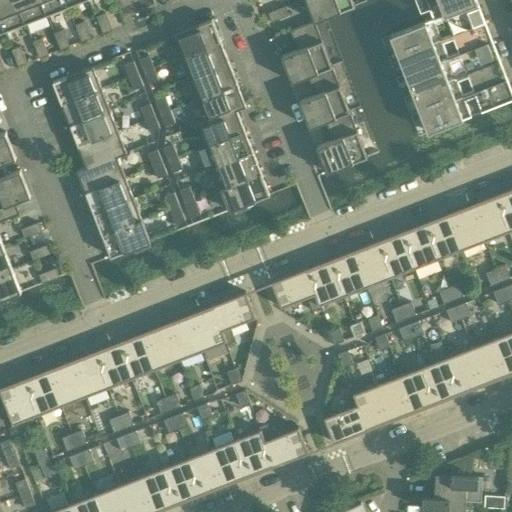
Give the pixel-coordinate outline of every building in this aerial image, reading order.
[(0,0),(0,20),(4,32),(26,23),(16,0),(0,0)] [(16,0),(26,23),(47,15),(40,0),(16,0)] [(40,0),(47,15),(68,7),(65,0),(40,0)] [(352,0),(309,0),(317,19),(314,20),(314,21),(326,17),(355,6),(352,0)] [(426,0),(430,10),(434,19),(478,2),(476,0),(426,0)] [(391,36),(398,56),(441,39),(435,24),(446,20),(452,35),(485,22),(478,2),(434,19),(391,36)] [(268,13),(272,22),(289,15),(285,6),(268,13)] [(112,30),(105,13),(96,17),(103,33),(112,30)] [(172,35),(181,57),(221,42),(212,19),(172,35)] [(292,81),(332,66),(314,21),(314,20),(290,29),(298,49),(282,55),(283,57),(285,56),(294,80),(292,81)] [(75,25),(82,42),(90,38),(84,21),(75,25)] [(398,56),(406,75),(449,58),(443,43),(453,39),(459,54),(493,41),(485,22),(452,35),(441,39),(398,56)] [(54,33),(60,50),(69,46),(63,30),(54,33)] [(33,42),(39,58),(48,55),(42,38),(33,42)] [(406,75),(413,94),(456,77),(450,62),(460,58),(466,73),(500,60),(493,41),(459,54),(449,58),(406,75)] [(181,57),(189,78),(229,63),(221,42),(181,57)] [(12,50),(18,67),(27,63),(21,46),(12,50)] [(139,59),(144,72),(154,68),(149,56),(139,59)] [(413,94),(421,113),(463,96),(457,81),(468,77),(474,92),(508,79),(500,60),(466,73),(456,77),(413,94)] [(124,65),(129,77),(139,74),(134,61),(124,65)] [(189,78),(198,100),(238,84),(229,63),(189,78)] [(53,82),(62,104),(102,88),(93,66),(53,82)] [(309,126),(310,127),(349,111),(332,66),(292,81),(292,82),(308,76),(315,94),(300,101),(300,102),(302,101),(312,125),(309,126)] [(154,68),(144,72),(149,84),(159,80),(154,68)] [(139,74),(129,77),(134,90),(144,86),(139,74)] [(511,89),(508,79),(474,92),(463,96),(421,113),(429,133),(472,116),(465,100),(475,96),(482,112),(511,100),(511,89)] [(196,124),(197,124),(236,109),(237,110),(246,106),(238,84),(198,100),(206,120),(196,124)] [(62,104),(70,125),(110,109),(102,88),(62,104)] [(156,102),(161,114),(170,110),(165,98),(156,102)] [(141,107),(146,120),(155,116),(150,104),(141,107)] [(70,125),(78,146),(118,131),(110,109),(70,125)] [(197,124),(205,146),(245,130),(237,110),(236,109),(197,124)] [(170,110),(161,114),(165,126),(175,122),(170,110)] [(349,111),(310,127),(326,121),(333,140),(317,146),(318,147),(320,146),(329,170),(327,171),(327,172),(367,157),(349,111)] [(155,116),(146,120),(150,132),(160,128),(155,116)] [(205,146),(213,167),(253,151),(245,130),(205,146)] [(78,146),(86,166),(87,167),(127,152),(118,131),(78,146)] [(0,134),(0,178),(21,170),(21,169),(5,175),(1,164),(16,158),(16,157),(13,158),(4,134),(6,133),(0,134)] [(163,148),(168,160),(178,156),(173,144),(163,148)] [(148,154),(153,166),(163,162),(158,150),(148,154)] [(213,167),(221,188),(261,172),(253,151),(213,167)] [(77,170),(86,192),(126,177),(118,156),(127,153),(127,152),(87,167),(86,166),(77,170)] [(178,156),(168,160),(173,172),(183,168),(178,156)] [(163,162),(153,166),(158,178),(167,174),(163,162)] [(21,170),(0,178),(0,222),(20,215),(15,202),(31,196),(30,194),(28,195),(19,172),(21,171),(21,170)] [(261,172),(221,188),(230,210),(270,195),(261,172)] [(86,192),(94,213),(134,198),(126,177),(86,192)] [(180,190),(185,202),(194,199),(190,186),(180,190)] [(511,230),(511,189),(507,191),(506,191),(505,192),(495,196),(494,195),(508,232),(511,230)] [(165,196),(169,208),(179,205),(174,192),(165,196)] [(485,241),(508,232),(494,195),(493,196),(485,200),(484,199),(483,200),(478,202),(476,202),(476,203),(472,205),(471,204),(485,241)] [(94,213),(102,235),(142,219),(134,198),(94,213)] [(194,199),(185,202),(191,218),(200,214),(194,199)] [(461,250),(485,241),(471,204),(470,204),(470,206),(460,209),(459,209),(458,210),(449,214),(447,213),(461,250)] [(179,205),(169,208),(175,224),(185,220),(179,205)] [(438,259),(461,250),(447,213),(446,215),(437,219),(435,218),(434,219),(431,221),(429,220),(429,222),(425,223),(424,222),(438,259)] [(142,219),(102,235),(111,257),(151,241),(142,219)] [(21,229),(25,238),(42,231),(38,222),(21,229)] [(414,268),(438,259),(424,222),(423,224),(415,227),(413,226),(412,228),(401,232),(400,232),(414,268)] [(391,277),(414,268),(400,232),(399,233),(391,236),(389,236),(389,237),(378,241),(376,241),(391,277)] [(367,286),(391,277),(376,241),(375,242),(366,246),(364,245),(363,247),(360,248),(358,248),(358,249),(354,251),(353,250),(367,286)] [(30,251),(33,260),(50,254),(47,245),(30,251)] [(0,247),(0,273),(13,268),(10,269),(2,247),(4,247),(4,246),(0,247)] [(344,296),(367,286),(353,250),(352,251),(342,255),(341,255),(340,256),(331,260),(329,259),(344,296)] [(320,305),(344,296),(329,259),(328,261),(319,264),(317,264),(317,265),(307,269),(306,268),(305,269),(320,308),(321,307),(320,305)] [(506,265),(496,269),(501,282),(511,278),(506,265)] [(13,268),(0,273),(0,299),(22,292),(21,291),(19,291),(11,270),(13,269),(13,268)] [(42,282),(42,284),(59,277),(59,276),(56,268),(39,275),(42,282)] [(313,311),(320,308),(305,269),(271,282),(281,307),(308,297),(313,311)] [(501,282),(496,269),(486,273),(491,285),(501,282)] [(457,281),(448,284),(454,300),(464,296),(457,281)] [(454,300),(448,284),(438,288),(444,304),(454,300)] [(511,284),(503,287),(508,300),(511,298),(511,284)] [(508,300),(503,287),(493,291),(498,304),(508,300)] [(246,292),(213,305),(228,344),(235,341),(230,327),(256,317),(246,292)] [(411,302),(401,305),(407,318),(416,315),(411,302)] [(466,302),(456,306),(461,318),(471,314),(466,302)] [(190,315),(188,314),(202,350),(226,341),(227,344),(228,344),(213,305),(211,305),(210,307),(201,310),(200,310),(199,311),(190,315)] [(407,318),(401,305),(391,309),(396,322),(407,318)] [(461,318),(456,306),(446,309),(451,322),(461,318)] [(166,324),(165,323),(179,360),(202,350),(188,314),(187,316),(179,319),(178,318),(177,320),(166,324)] [(368,318),(373,332),(383,328),(378,315),(368,318)] [(418,320),(409,324),(414,337),(423,333),(418,320)] [(350,325),(354,337),(365,332),(361,321),(350,325)] [(143,333),(141,333),(155,369),(179,360),(165,323),(164,325),(156,328),(154,327),(154,329),(143,333)] [(414,337),(409,324),(399,328),(404,341),(414,337)] [(329,331),(334,344),(345,341),(339,327),(329,331)] [(511,331),(496,338),(510,374),(511,373),(511,372),(511,331)] [(119,342),(118,342),(132,378),(155,369),(141,333),(140,334),(131,338),(129,337),(128,339),(125,340),(123,340),(123,341),(119,342)] [(375,337),(380,350),(390,346),(385,333),(375,337)] [(496,338),(472,347),(486,383),(487,382),(495,379),(497,379),(497,378),(508,374),(510,374),(496,338)] [(95,352),(94,351),(108,387),(132,378),(118,342),(117,342),(117,343),(108,347),(107,346),(106,347),(101,349),(100,349),(99,350),(95,352)] [(472,347),(449,356),(463,393),(463,391),(472,388),(473,389),(474,387),(485,383),(486,383),(472,347)] [(338,354),(343,367),(354,363),(348,350),(338,354)] [(72,361),(71,360),(85,396),(108,387),(94,351),(93,352),(83,356),(82,356),(81,357),(78,359),(76,358),(75,359),(72,361)] [(449,356),(425,365),(439,402),(440,400),(449,396),(451,397),(451,396),(455,394),(457,395),(457,393),(461,392),(463,393),(449,356)] [(48,370),(47,369),(61,406),(85,396),(71,360),(70,360),(70,362),(61,365),(60,364),(59,366),(54,368),(53,367),(52,369),(48,370)] [(425,365),(401,374),(416,411),(416,409),(426,406),(427,406),(428,405),(437,401),(439,402),(425,365)] [(227,372),(232,384),(242,380),(237,368),(227,372)] [(25,379),(24,379),(38,415),(61,406),(47,369),(46,371),(36,375),(35,374),(34,376),(31,377),(29,376),(28,378),(25,379)] [(401,374),(378,384),(392,420),(393,418),(401,415),(402,416),(403,415),(408,413),(409,413),(410,412),(414,410),(415,411),(416,411),(401,374)] [(38,415),(24,379),(23,379),(23,380),(13,384),(11,383),(11,385),(1,389),(0,388),(0,390),(13,424),(38,415)] [(190,387),(195,401),(205,397),(200,383),(190,387)] [(354,390),(353,390),(368,429),(369,429),(370,427),(379,424),(380,425),(381,423),(390,419),(392,420),(378,384),(355,393),(354,390)] [(236,394),(241,407),(251,403),(246,390),(236,394)] [(368,429),(353,390),(345,393),(350,407),(324,417),(334,443),(368,429)] [(176,393),(166,396),(172,410),(181,406),(176,393)] [(172,410),(166,396),(156,400),(162,414),(172,410)] [(197,406),(203,421),(213,417),(207,403),(197,406)] [(129,411),(119,415),(124,428),(134,425),(129,411)] [(183,412),(174,415),(179,430),(189,426),(183,412)] [(124,428),(119,415),(109,419),(114,432),(124,428)] [(179,430),(174,415),(164,419),(169,434),(179,430)] [(267,423),(260,426),(261,429),(275,466),(309,453),(299,427),(273,437),(267,423)] [(261,429),(237,439),(251,475),(251,474),(261,470),(263,470),(263,469),(273,465),(274,466),(275,466),(261,429)] [(82,430),(72,433),(77,447),(87,443),(82,430)] [(136,430),(126,434),(132,448),(141,445),(136,430)] [(77,447),(72,433),(62,437),(67,451),(77,447)] [(132,448),(126,434),(116,438),(122,452),(132,448)] [(0,442),(0,443),(5,455),(15,451),(10,438),(0,442)] [(237,439),(213,448),(227,484),(228,483),(238,479),(239,480),(240,478),(244,477),(245,477),(246,476),(249,474),(251,475),(237,439)] [(34,449),(40,464),(50,460),(49,457),(44,445),(34,449)] [(89,448),(79,452),(85,466),(95,462),(89,448)] [(213,448),(190,457),(204,493),(205,492),(213,489),(214,489),(215,488),(220,486),(221,487),(222,485),(226,484),(227,484),(213,448)] [(15,451),(5,455),(10,468),(20,464),(15,451)] [(85,466),(79,452),(69,456),(75,470),(85,466)] [(190,457),(166,466),(180,503),(182,502),(191,497),(192,498),(193,496),(197,495),(198,496),(199,494),(202,493),(204,493),(190,457)] [(50,460),(40,464),(45,477),(55,473),(50,460)] [(166,466),(142,475),(157,511),(157,510),(165,507),(167,508),(168,506),(172,504),(174,505),(175,503),(179,502),(180,503),(166,466)] [(429,497),(429,498),(434,498),(466,500),(481,501),(483,476),(436,474),(434,497),(429,497)] [(142,475),(119,484),(129,511),(152,511),(155,511),(157,511),(142,475)] [(15,482),(20,495),(30,491),(26,478),(15,482)] [(129,511),(119,484),(95,494),(102,511),(129,511)] [(30,491),(20,495),(25,508),(35,504),(30,491)] [(102,511),(95,494),(72,503),(75,511),(102,511)] [(484,507),(494,507),(495,496),(485,495),(484,507)] [(495,496),(494,507),(504,508),(505,496),(495,496)] [(429,498),(428,511),(464,511),(466,501),(481,502),(481,501),(466,500),(434,498),(429,498)] [(334,511),(368,511),(363,500),(334,511)] [(75,511),(72,503),(48,511),(75,511)]
